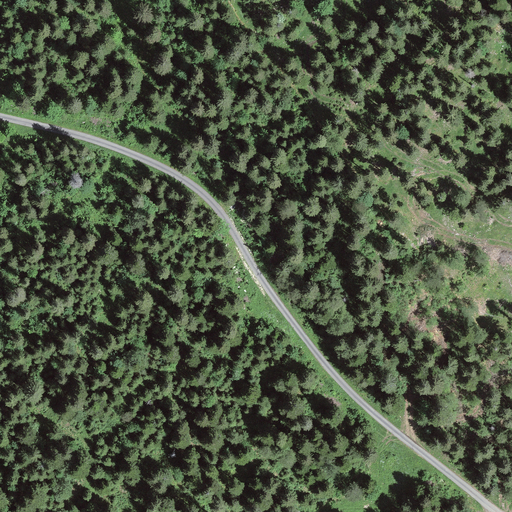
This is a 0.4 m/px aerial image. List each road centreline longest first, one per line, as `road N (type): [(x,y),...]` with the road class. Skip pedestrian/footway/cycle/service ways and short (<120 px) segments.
road 1 (track): [(0,116),(109,145),(189,182),(222,213),(341,382)]
road 2 (track): [(496,511),(341,382)]
